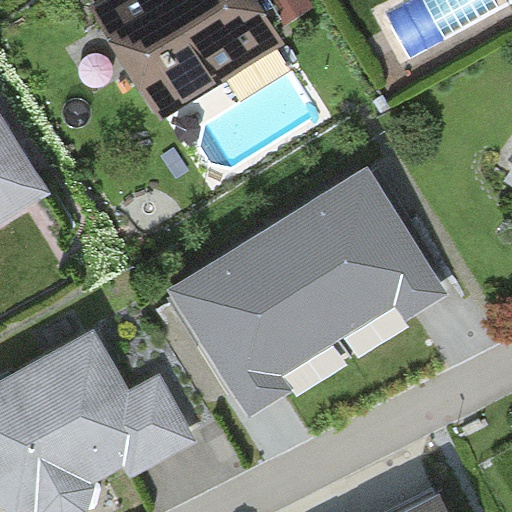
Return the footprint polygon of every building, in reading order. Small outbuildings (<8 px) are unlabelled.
[(268,0),(104,0),(93,7),(162,119),(292,39),(268,0)] [(0,123),(0,230),(48,200),(0,123)] [(443,280),(369,159),(182,273),(256,394),(443,280)] [(99,329),(0,376),(0,511),(36,511),(198,434),(167,369),(127,388),(99,329)] [(459,511),(443,479),(375,511),(459,511)]
